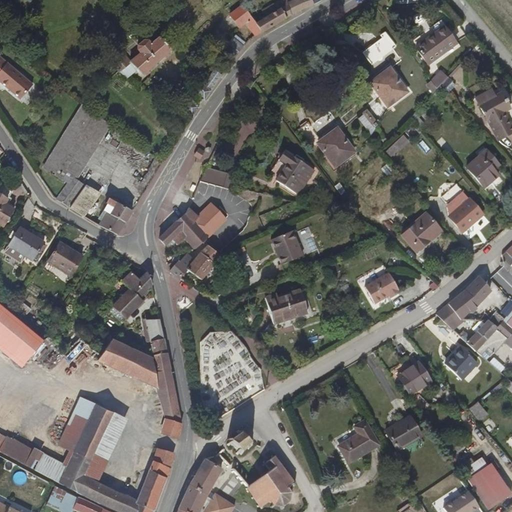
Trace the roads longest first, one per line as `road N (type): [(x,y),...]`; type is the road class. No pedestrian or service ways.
road 1 (tertiary): [(148,249),(154,199),(221,91),(259,47),(340,0)]
road 2 (residential): [(260,408),(431,308),(511,237)]
road 3 (tertiary): [(187,444),(148,249)]
road 4 (residential): [(148,249),(45,205),(0,134)]
